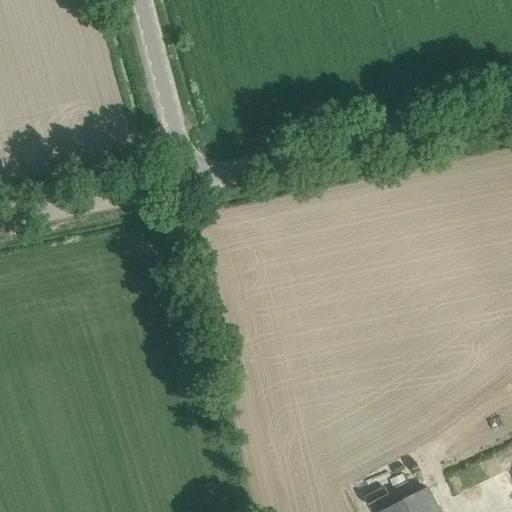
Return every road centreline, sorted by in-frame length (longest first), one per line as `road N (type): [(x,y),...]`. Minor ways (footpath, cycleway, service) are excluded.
road 1 (unclassified): [(182,172),(511,106)]
road 2 (unclassified): [(0,211),(182,172)]
road 3 (unclassified): [(182,172),(137,0)]
